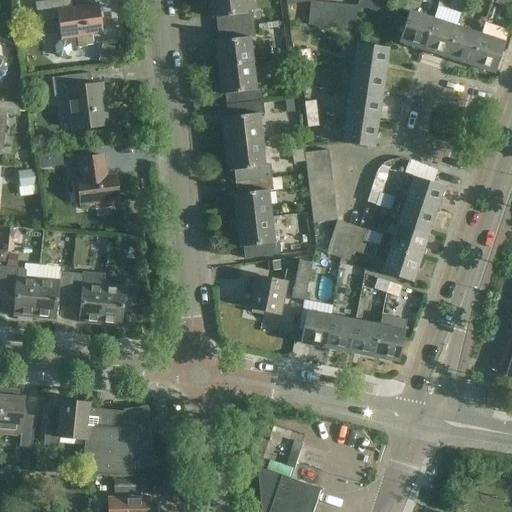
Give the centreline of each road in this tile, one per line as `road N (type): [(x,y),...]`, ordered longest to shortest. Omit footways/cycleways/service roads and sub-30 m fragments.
road 1 (residential): [(198,375),(153,0)]
road 2 (tertiary): [(420,419),(504,173)]
road 3 (residential): [(420,419),(198,375)]
road 4 (residential): [(511,111),(439,93),(418,113),(427,146),(504,173)]
road 5 (residential): [(198,375),(0,354)]
road 6 (residential): [(218,511),(198,375)]
road 7 (residential): [(470,427),(511,301)]
